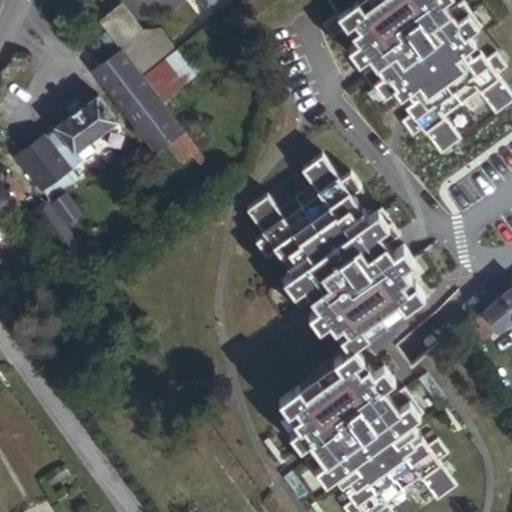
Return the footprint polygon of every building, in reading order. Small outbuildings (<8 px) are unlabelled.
[(200,0),(211,12),(226,0),(200,0)] [(493,38),(475,13),(463,21),(457,12),(466,6),(462,0),(381,0),(372,7),(366,0),(350,0),(342,6),(352,20),(337,31),(346,44),(361,34),(371,49),(361,56),(371,71),(382,63),(389,73),(375,83),(392,108),(407,98),(421,120),(411,127),(422,144),(433,136),(449,159),(469,145),(453,123),(486,100),(502,122),(511,115),(511,90),(508,84),(511,80),(511,68),(507,61),(496,68),(481,46),(493,38)] [(120,9),(103,22),(111,34),(129,20),(120,9)] [(121,51),(123,50),(136,67),(147,57),(154,52),(139,32),(129,20),(111,34),(121,51)] [(177,56),(162,36),(139,32),(154,52),(147,57),(158,71),(177,56)] [(166,105),(147,80),(136,67),(123,50),(121,51),(96,71),(160,154),(171,146),(186,165),(196,157),(203,167),(210,162),(166,105)] [(166,105),(197,80),(177,56),(158,71),(147,80),(166,105)] [(158,71),(147,57),(136,67),(147,80),(158,71)] [(90,146),(120,125),(100,98),(19,157),(53,203),(81,182),(74,171),(96,155),(90,146)] [(403,258),(395,247),(408,238),(391,213),(378,223),(362,200),(372,192),(361,177),(351,185),(332,159),(314,172),(322,185),(289,210),(279,197),(258,212),(276,237),(267,244),(277,259),(287,252),(304,276),(291,284),(309,309),(321,300),(328,310),(318,317),(328,331),(338,323),(358,352),(362,349),(432,299),(412,271),(421,264),(412,251),(403,258)] [(0,226),(0,221),(29,201),(18,185),(13,189),(4,176),(0,178),(0,243),(8,238),(0,226)] [(90,261),(50,205),(33,218),(74,273),(90,261)] [(500,332),(511,321),(511,287),(473,319),(489,338),(498,330),(500,332)] [(61,313),(83,298),(75,288),(54,304),(61,313)] [(416,425),(429,415),(411,390),(398,399),(392,390),(403,382),(392,367),(381,376),(362,349),(358,352),(349,358),(345,353),(325,368),(329,373),(289,402),(308,428),(298,435),(308,449),(318,442),(324,451),(313,458),(330,483),(342,475),(359,500),(349,507),(353,511),(398,511),(391,501),(424,477),(440,500),(461,485),(444,462),(454,455),(443,440),(433,447),(416,425)]
